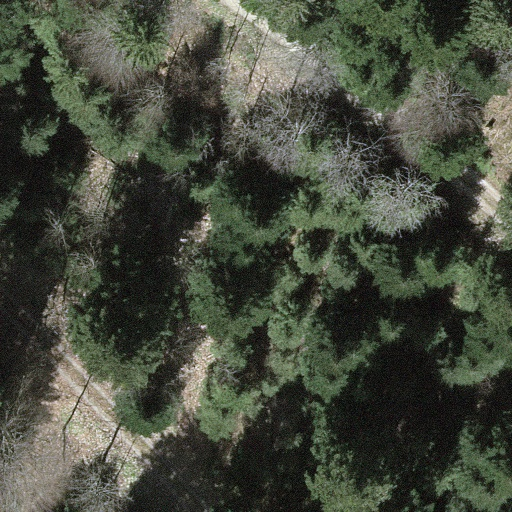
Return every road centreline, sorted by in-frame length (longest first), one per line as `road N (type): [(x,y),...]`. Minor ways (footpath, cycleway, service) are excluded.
road 1 (track): [(511,224),(243,0)]
road 2 (track): [(0,299),(199,511)]
